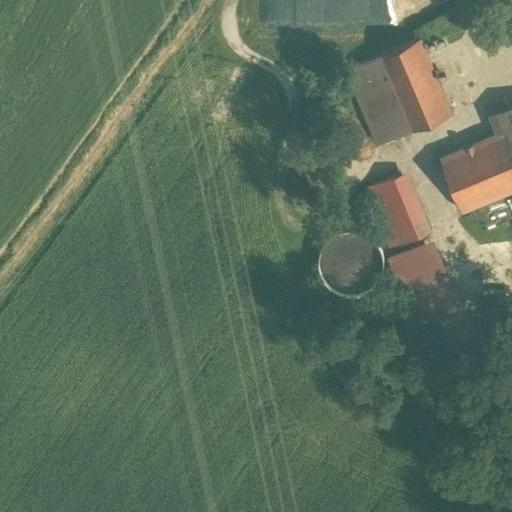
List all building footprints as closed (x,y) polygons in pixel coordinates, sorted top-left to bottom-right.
[(365,50),(348,57),(376,128),(450,100),(422,28),(365,50)] [(497,124),(441,147),(466,207),(511,187),(511,96),(490,106),(497,124)] [(406,159),(364,177),(388,234),(431,216),(406,159)] [(319,230),(312,286),(364,292),(371,236),(319,230)] [(382,254),(410,325),(453,307),(425,237),(382,254)]
